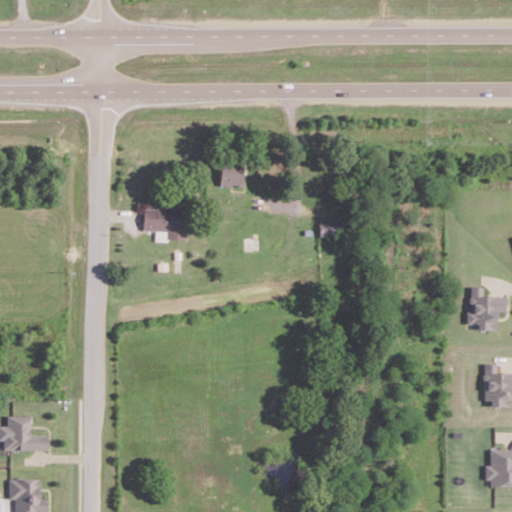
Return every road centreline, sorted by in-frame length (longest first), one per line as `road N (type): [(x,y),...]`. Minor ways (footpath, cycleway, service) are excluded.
road 1 (trunk): [(511,35),(0,39)]
road 2 (trunk): [(0,91),(511,88)]
road 3 (residential): [(103,91),(92,511)]
